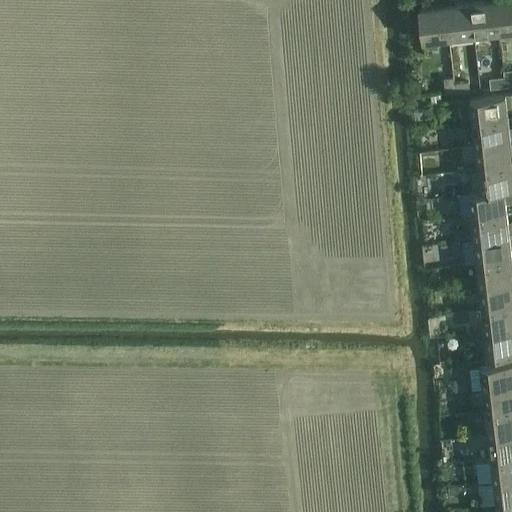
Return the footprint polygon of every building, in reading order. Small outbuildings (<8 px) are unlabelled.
[(487,0),(470,2),(474,35),(499,32),(495,0),(487,0)] [(511,0),(495,0),(499,32),(511,30),(511,0)] [(449,37),(474,35),(470,2),(445,5),(449,37)] [(423,40),(449,37),(445,5),(419,8),(423,40)] [(446,93),(455,92),(454,83),(453,77),(444,78),(446,93)] [(504,77),(490,79),(491,88),(505,86),(504,77)] [(454,83),(455,92),(470,91),(468,81),(454,83)] [(511,92),(470,98),(473,122),(508,118),(507,108),(511,107),(511,92)] [(473,122),(475,145),(511,140),(511,126),(509,127),(508,118),(473,122)] [(511,140),(475,145),(478,168),(511,163),(511,140)] [(480,191),(469,192),(511,187),(511,163),(478,168),(480,191)] [(511,187),(469,192),(471,216),(507,212),(506,203),(511,201),(511,187)] [(471,216),(474,239),(511,234),(511,221),(508,222),(507,212),(471,216)] [(511,234),(474,239),(477,263),(511,258),(511,257),(511,249),(511,248),(511,234)] [(511,258),(477,263),(479,286),(511,281),(511,258)] [(511,281),(479,286),(482,309),(511,305),(511,281)] [(511,305),(482,309),(485,332),(511,328),(511,305)] [(511,328),(485,332),(487,356),(511,352),(511,328)] [(477,377),(476,356),(467,356),(468,378),(477,377)] [(511,361),(481,365),(483,388),(511,384),(511,361)] [(462,378),(454,379),(455,391),(468,390),(467,382),(462,378)] [(511,384),(483,388),(486,412),(511,408),(511,384)] [(511,408),(486,412),(489,435),(511,431),(511,408)] [(448,429),(447,442),(464,443),(465,430),(448,429)] [(511,431),(489,435),(491,459),(511,456),(511,431)] [(472,471),(487,471),(486,450),(471,451),(472,471)] [(511,456),(491,459),(494,481),(511,478),(511,456)] [(474,494),(489,494),(488,473),(473,473),(474,494)] [(442,477),(443,490),(457,489),(456,476),(442,477)] [(511,478),(494,481),(496,504),(511,502),(511,478)] [(511,511),(511,502),(496,504),(497,511),(511,511)]
